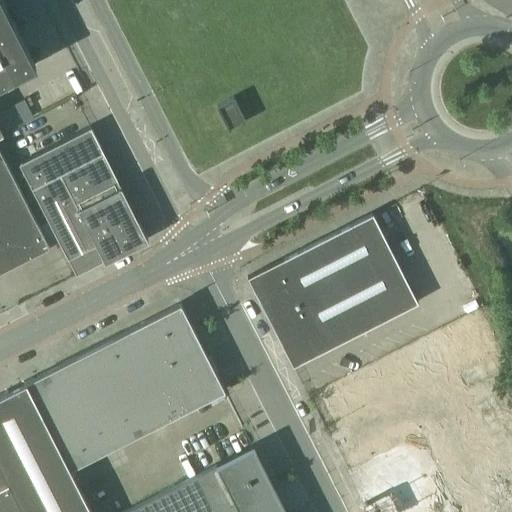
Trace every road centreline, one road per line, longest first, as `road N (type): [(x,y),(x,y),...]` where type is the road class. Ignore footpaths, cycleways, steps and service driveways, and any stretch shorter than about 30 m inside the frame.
road 1 (unknown): [(268,388),(434,286),(435,259),(395,185)]
road 2 (unclassified): [(193,250),(331,511)]
road 3 (unclassified): [(193,250),(441,136)]
road 4 (unclassified): [(63,0),(185,239)]
road 5 (unclassified): [(231,200),(196,189),(185,173),(96,0)]
road 6 (unclassified): [(421,103),(231,200)]
road 7 (unclassified): [(0,343),(146,269)]
